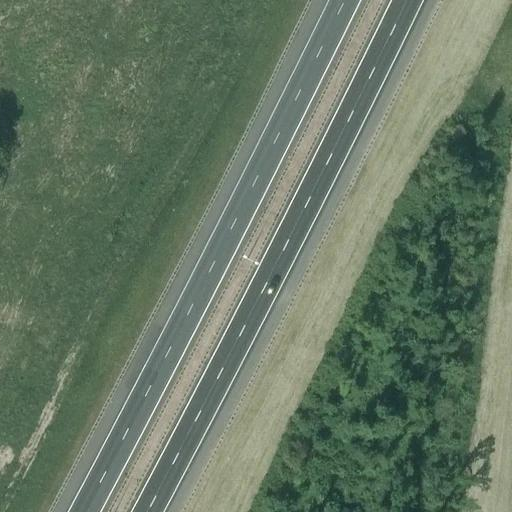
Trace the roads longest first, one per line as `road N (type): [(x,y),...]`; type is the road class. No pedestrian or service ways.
road 1 (motorway): [(343,0),(82,511)]
road 2 (motorway): [(146,511),(407,0)]
